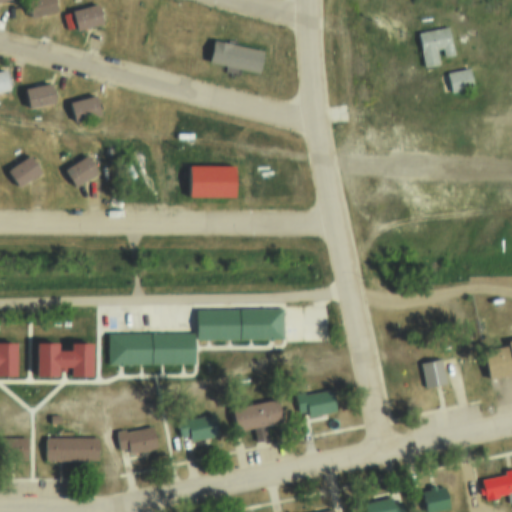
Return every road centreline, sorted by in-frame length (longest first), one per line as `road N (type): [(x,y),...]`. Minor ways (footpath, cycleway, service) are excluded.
road 1 (residential): [(0,503),(133,499),(511,415)]
road 2 (residential): [(383,441),(313,121),(306,0)]
road 3 (residential): [(333,229),(0,225)]
road 4 (residential): [(0,46),(280,120),(313,121)]
